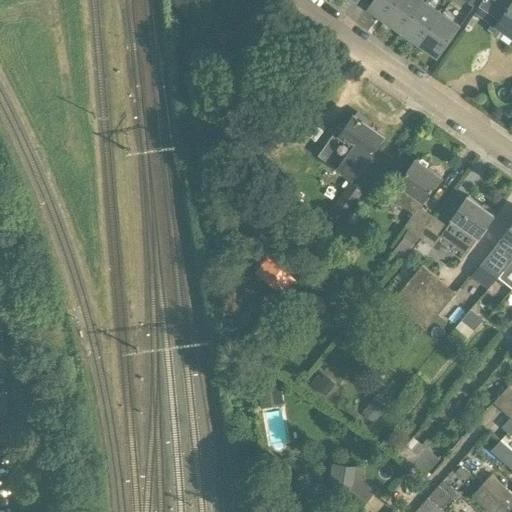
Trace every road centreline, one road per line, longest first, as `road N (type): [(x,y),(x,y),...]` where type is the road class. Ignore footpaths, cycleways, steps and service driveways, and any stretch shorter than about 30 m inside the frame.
road 1 (residential): [(511,153),(295,0)]
road 2 (track): [(50,0),(77,174)]
